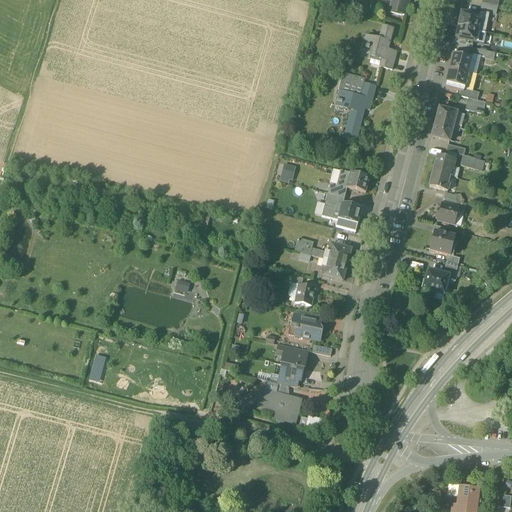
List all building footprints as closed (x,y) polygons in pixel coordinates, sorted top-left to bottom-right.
[(391,0),(391,2),(388,12),(405,17),(408,5),(409,5),(410,0),(391,0)] [(498,3),(485,0),(483,0),(482,6),(497,9),(498,3)] [(497,9),(482,6),(481,13),(495,16),(497,9)] [(472,17),(461,15),(459,28),(476,32),(479,18),(472,17)] [(378,40),(365,36),(361,47),(365,48),(364,51),(368,52),(369,50),(368,50),(368,49),(372,50),(370,57),(381,61),(383,61),(384,57),(394,60),(396,53),(385,50),(386,47),(388,48),(393,31),(382,28),(378,40)] [(476,32),(459,28),(456,40),(474,44),(476,32)] [(472,60),(453,56),(449,70),(468,74),(472,60)] [(394,60),(384,57),(383,61),(381,61),(379,68),(391,71),(394,60)] [(468,74),(449,70),(446,84),(447,85),(446,88),(460,92),(464,93),(464,90),(468,74)] [(339,92),(360,98),(360,95),(363,85),(364,81),(343,76),(339,92)] [(375,88),(363,85),(360,95),(372,98),(375,88)] [(479,94),(464,90),(464,93),(460,92),(459,98),(477,102),(479,94)] [(360,98),(339,92),(337,101),(335,101),(334,104),(341,106),(341,104),(351,107),(343,139),(355,143),(362,114),(361,114),(362,110),(369,112),(372,98),(360,95),(360,98)] [(456,115),(439,110),(435,124),(453,129),(456,115)] [(453,129),(435,124),(432,138),(449,143),(453,129)] [(465,151),(448,146),(446,153),(463,157),(464,157),(465,151)] [(455,161),(437,157),(432,173),(449,177),(450,171),(452,171),(455,161)] [(464,157),(463,157),(460,167),(472,170),(475,160),(464,157)] [(294,170),(285,168),(282,177),(291,180),(294,170)] [(350,174),(340,172),(336,187),(346,189),(350,174)] [(449,177),(432,173),(429,188),(446,193),(448,186),(447,186),(449,177)] [(369,179),(350,174),(346,189),(347,190),(365,194),(369,179)] [(346,189),(336,187),(330,185),(327,195),(344,199),(347,190),(346,189)] [(455,197),(445,194),(444,200),(454,203),(454,202),(455,197)] [(344,199),(327,195),(325,205),(340,209),(341,210),(342,205),(343,205),(344,199)] [(454,203),(444,200),(442,206),(458,210),(461,211),(462,205),(454,202),(454,203)] [(340,209),(325,205),(322,217),(338,222),(338,220),(341,210),(340,209)] [(343,205),(342,205),(341,210),(338,220),(346,222),(357,225),(361,210),(343,205)] [(442,206),(440,206),(438,214),(436,214),(435,219),(437,220),(436,222),(454,226),(458,210),(442,206)] [(281,219),(271,216),(269,223),(279,225),(281,219)] [(357,225),(346,222),(344,233),(355,235),(357,225)] [(445,230),(433,227),(432,233),(433,234),(434,233),(443,236),(445,230)] [(443,236),(434,233),(433,234),(429,253),(447,258),(450,258),(450,257),(455,239),(443,236)] [(313,245),(299,241),(296,253),(300,254),(310,257),(311,251),(313,245)] [(337,246),(331,245),(328,253),(326,261),(347,267),(351,250),(341,248),(342,247),(338,246),(337,246)] [(310,257),(300,254),(298,260),(308,263),(310,257)] [(459,260),(450,257),(450,258),(447,258),(446,263),(457,266),(459,260)] [(347,267),(326,261),(324,269),(322,277),(342,283),(347,267)] [(457,266),(446,263),(442,276),(448,277),(448,278),(454,280),(457,266)] [(442,276),(427,272),(425,282),(423,281),(421,288),(423,289),(423,291),(443,296),(448,278),(448,277),(442,276)] [(302,280),(292,277),(291,284),(298,286),(301,286),(302,280)] [(188,285),(178,283),(175,290),(186,293),(188,285)] [(301,286),(298,286),(295,304),(311,308),(315,289),(301,286)] [(319,317),(297,312),(296,318),(318,323),(319,317)] [(296,318),(293,318),(291,328),(294,329),(294,330),(295,331),(294,338),(303,340),(308,342),(308,341),(320,343),(322,334),(319,333),(321,324),(318,323),(296,318)] [(330,358),(332,351),(314,347),(313,353),(330,358)] [(306,353),(286,349),(286,352),(294,354),(294,356),(305,359),(306,353)] [(286,352),(284,351),(281,366),(303,371),(304,371),(307,359),(305,359),(294,356),(294,354),(286,352)] [(303,371),(282,366),(279,378),(271,376),(269,383),(277,384),(277,385),(283,386),(284,379),(296,382),(301,383),(303,371)] [(296,382),(284,379),(283,386),(287,388),(288,388),(295,388),(296,382)] [(277,385),(275,385),(273,394),(284,397),(287,388),(283,386),(277,385)] [(273,394),(259,391),(255,407),(278,413),(276,420),(294,425),(301,402),(284,397),(273,394)] [(323,421),(308,417),(304,431),(320,435),(323,421)] [(447,485),(446,496),(456,496),(456,485),(447,485)] [(476,511),(479,490),(458,487),(456,499),(459,499),(457,511),(476,511)] [(511,498),(499,496),(498,508),(509,510),(511,498)]
